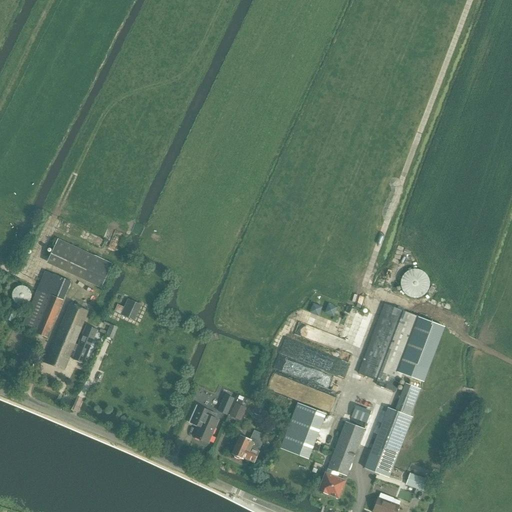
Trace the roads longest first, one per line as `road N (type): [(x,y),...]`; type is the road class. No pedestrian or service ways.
road 1 (track): [(357,511),(363,483),(356,470),(382,398),(347,387),(373,312),(365,282),(469,0)]
road 2 (tertiary): [(283,511),(0,390)]
road 3 (track): [(0,110),(54,0)]
